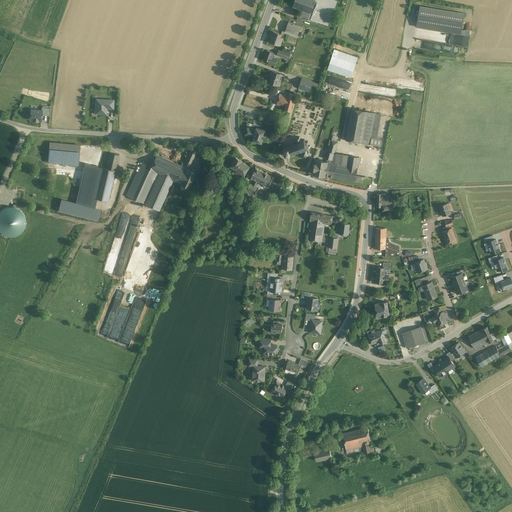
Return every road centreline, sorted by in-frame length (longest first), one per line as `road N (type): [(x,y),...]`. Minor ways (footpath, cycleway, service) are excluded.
road 1 (unclassified): [(236,136),(51,131),(0,119)]
road 2 (track): [(114,135),(131,165),(122,197),(146,217),(148,249),(119,322)]
road 3 (tertiary): [(337,341),(357,299),(368,207),(356,193),(313,183)]
road 4 (residential): [(313,183),(302,216),(290,341),(274,375)]
road 5 (tertiary): [(281,511),(289,430),(337,341)]
road 6 (tertiary): [(236,136),(235,105),(273,0)]
road 7 (tertiary): [(460,331),(397,362),(337,341)]
road 8 (residential): [(460,331),(430,260),(433,218)]
